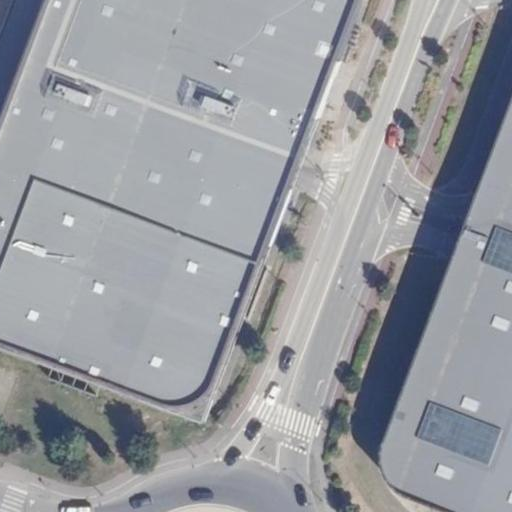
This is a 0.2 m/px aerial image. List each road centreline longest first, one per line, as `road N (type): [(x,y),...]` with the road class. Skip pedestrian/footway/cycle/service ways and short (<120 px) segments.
road 1 (residential): [(421,0),(265,414),(230,462),(191,484)]
road 2 (residential): [(297,511),(292,454),(302,388),(448,0)]
